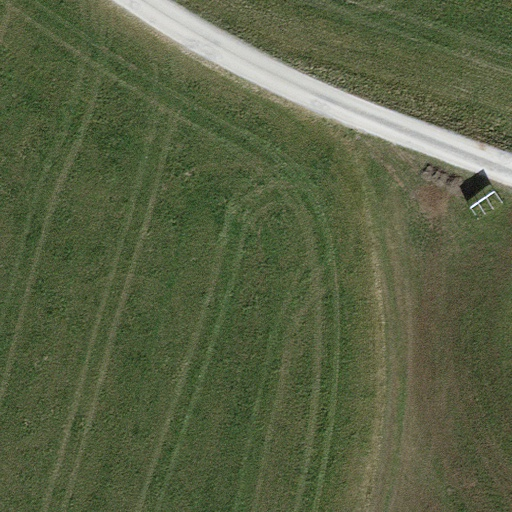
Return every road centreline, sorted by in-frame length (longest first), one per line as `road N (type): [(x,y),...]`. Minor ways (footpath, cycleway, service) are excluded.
road 1 (track): [(511,171),(309,95),(137,0)]
road 2 (track): [(391,511),(406,440),(410,334),(388,125)]
